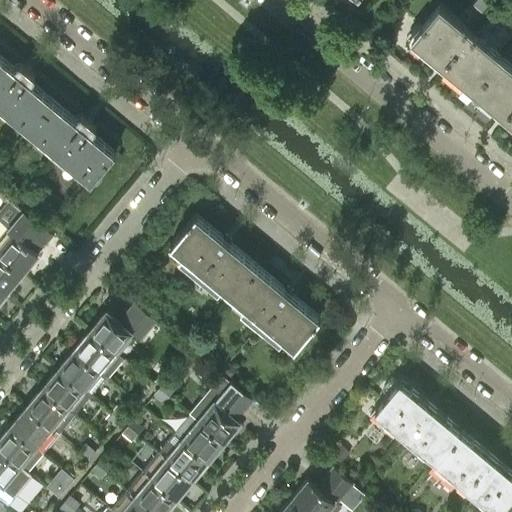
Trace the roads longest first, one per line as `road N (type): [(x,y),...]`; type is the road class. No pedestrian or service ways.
road 1 (residential): [(511,197),(274,0)]
road 2 (residential): [(0,376),(198,140)]
road 3 (residential): [(230,511),(399,309)]
road 4 (residential): [(399,309),(198,140)]
road 5 (residential): [(198,140),(29,0)]
road 6 (residential): [(511,402),(399,309)]
